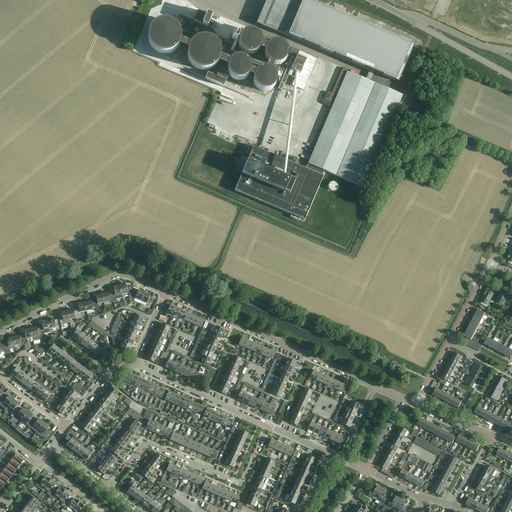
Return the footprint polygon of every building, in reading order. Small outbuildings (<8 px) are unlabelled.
[(266,0),(256,24),(286,37),(369,72),(368,74),(365,79),(370,81),(372,76),(374,71),(395,80),(399,82),(414,45),(411,44),(307,0),(266,0)] [(213,27),(217,18),(211,16),(206,14),(198,10),(193,21),(202,24),(207,26),(213,29),(213,27)] [(167,20),(163,20),(158,22),(153,24),(150,28),(148,33),(147,38),(148,43),(151,47),(154,51),(159,53),(164,54),(169,53),(173,52),(176,49),(179,46),(180,42),(181,38),(181,34),(180,30),(178,27),(175,24),(171,22),(167,20)] [(245,32),(242,34),(240,37),(238,41),(238,44),(239,48),(241,51),(244,53),(247,55),(251,55),(254,54),(257,53),(260,50),(261,48),(261,46),(262,44),(262,40),(260,37),(258,34),(255,32),(252,31),(248,31),(245,32)] [(179,45),(179,46),(187,50),(188,48),(188,47),(189,45),(190,44),(191,43),(194,36),(184,32),(180,42),(180,44),(179,45)] [(212,39),(208,38),(203,37),(199,38),(195,39),(192,42),(189,45),(188,49),(187,53),(187,57),(189,61),(191,65),(194,68),(198,70),(202,71),(206,71),(210,69),(214,67),(217,64),(219,61),(220,59),(220,57),(221,53),(220,48),(218,45),(215,41),(212,39)] [(274,42),(271,43),(268,44),(266,46),(265,49),(264,52),(264,55),(264,58),(266,61),(268,63),(271,65),(272,65),(273,65),(275,66),(276,66),(279,65),(282,63),(285,61),(286,58),(287,55),(287,52),(287,49),(285,47),(283,44),(280,43),(277,42),(274,42)] [(270,66),(269,68),(276,73),(277,81),(275,86),(275,88),(278,89),(281,90),(284,84),(285,85),(288,75),(295,78),(292,85),(295,87),(305,62),(307,59),(297,55),(299,51),(299,50),(291,47),(287,55),(287,57),(287,58),(286,58),(286,59),(285,60),(284,63),(279,67),(270,66)] [(219,61),(219,62),(224,64),(223,66),(226,67),(227,65),(228,66),(228,65),(228,63),(229,62),(230,62),(230,61),(234,53),(224,49),(221,56),(220,57),(220,59),(219,61)] [(301,72),(295,87),(303,90),(314,66),(317,59),(299,51),(297,55),(307,59),(305,62),(301,72)] [(258,53),(248,58),(252,68),(257,70),(267,65),(263,55),(258,53)] [(227,71),(228,74),(230,76),(232,78),(235,79),(238,80),(240,80),(243,79),(246,78),(248,76),(249,75),(249,74),(250,73),(250,72),(250,71),(251,71),(251,68),(250,65),(249,62),(247,60),(244,58),(242,57),(239,57),(236,57),(233,58),(231,60),(230,62),(229,62),(228,65),(228,66),(227,68),(227,71)] [(365,79),(347,72),(348,69),(343,67),(331,93),(330,93),(328,93),(326,94),(323,102),(324,104),(325,105),(331,108),(308,164),(306,169),(254,147),(242,173),(235,190),(304,220),(323,176),(322,176),(324,171),(335,175),(363,187),(402,95),(374,83),(370,81),(365,79)] [(259,90),(262,91),(264,91),(267,91),(269,91),(271,89),(273,88),(274,87),(276,84),(277,81),(277,78),(276,75),(274,72),(272,70),(269,69),(267,68),(264,68),(262,68),(260,69),(257,71),(256,72),(256,73),(255,74),(254,75),(254,76),(254,77),(253,78),(253,79),(253,82),(254,84),(255,87),(257,88),(259,90)] [(207,74),(205,79),(208,80),(224,87),(228,75),(224,73),(223,73),(225,70),(222,69),(220,72),(219,71),(217,78),(208,74),(207,74)] [(410,101),(408,107),(419,112),(421,106),(410,101)] [(332,194),(334,194),(336,193),(338,192),(339,190),(339,188),(339,186),(338,184),(337,183),(335,182),(333,181),(331,182),(329,182),(328,184),(327,186),(327,188),(327,190),(328,192),(330,193),(332,194)] [(131,300),(133,290),(133,286),(126,287),(126,284),(119,286),(122,298),(125,298),(124,296),(128,295),(129,300),(131,300)] [(116,299),(122,298),(119,286),(113,287),(114,293),(111,293),(113,302),(116,301),(116,299)] [(132,295),(131,300),(134,301),(135,298),(141,301),(144,292),(139,290),(137,293),(133,290),(132,295)] [(494,301),(497,295),(494,294),(487,290),(481,301),(488,305),(491,300),(494,301)] [(144,292),(141,301),(146,303),(146,304),(149,306),(151,302),(151,300),(153,298),(150,296),(150,295),(144,292)] [(113,302),(111,293),(109,294),(108,293),(102,294),(104,303),(110,301),(110,303),(113,302)] [(97,301),(94,302),(95,311),(99,310),(98,304),(104,303),(102,294),(96,295),(97,301)] [(495,298),(494,301),(494,302),(496,302),(496,301),(499,302),(503,305),(507,298),(500,294),(499,297),(497,295),(495,298)] [(95,311),(94,302),(91,302),(91,301),(84,302),(86,311),(92,310),(93,311),(94,311),(94,313),(96,313),(95,311)] [(79,310),(76,310),(78,318),(78,319),(79,321),(79,322),(82,321),(81,318),(80,312),(86,311),(84,302),(78,304),(79,310)] [(172,315),(175,308),(170,305),(168,309),(167,309),(164,316),(166,316),(167,314),(171,316),(171,314),(172,315)] [(178,317),(181,310),(175,308),(172,315),(171,314),(171,316),(170,318),(171,318),(172,319),(173,315),(177,317),(178,317)] [(79,321),(76,310),(74,311),(73,309),(67,311),(69,320),(75,318),(76,322),(79,321)] [(475,315),(482,319),(484,315),(487,317),(488,315),(478,309),(475,315)] [(184,320),(187,313),(181,310),(178,317),(177,317),(176,321),(177,321),(179,318),(183,319),(184,320)] [(63,321),(69,320),(67,311),(61,312),(62,319),(59,319),(61,328),(64,327),(63,321)] [(130,319),(133,320),(141,323),(143,318),(135,314),(133,313),(130,319)] [(189,322),(192,315),(187,313),(184,320),(183,319),(181,323),(182,323),(183,324),(185,320),(188,322),(189,322)] [(195,325),(198,318),(192,315),(189,322),(188,322),(187,326),(188,326),(189,326),(190,323),(194,325),(195,325)] [(480,324),(482,319),(475,315),(472,320),(480,324)] [(195,325),(194,325),(192,328),(193,329),(194,329),(196,325),(201,328),(204,321),(198,318),(195,325)] [(54,319),(48,320),(50,332),(53,332),(52,328),(56,328),(56,329),(59,328),(57,320),(54,320),(54,319)] [(43,328),(40,328),(40,329),(42,337),(45,336),(44,334),(50,332),(48,320),(41,322),(43,328)] [(133,320),(130,326),(131,326),(138,329),(141,323),(133,320)] [(477,330),(480,324),(472,320),(469,326),(477,330)] [(159,330),(167,333),(170,327),(162,324),(159,330)] [(136,335),(138,329),(130,326),(128,332),(136,335)] [(216,327),(214,332),(221,336),(224,330),(216,326),(216,327)] [(474,335),(477,330),(469,326),(467,331),(474,335)] [(37,327),(30,329),(33,341),(39,340),(42,339),(42,337),(40,329),(40,328),(37,329),(37,327)] [(25,336),(22,336),(24,343),(24,345),(27,345),(27,343),(33,342),(33,341),(30,329),(24,330),(25,336)] [(76,340),(81,333),(77,330),(71,336),(76,340)] [(164,339),(167,333),(159,330),(157,335),(164,339)] [(471,340),(474,335),(467,331),(464,336),(467,338),(471,340)] [(133,341),(136,335),(128,332),(125,337),(133,341)] [(219,342),(221,336),(214,332),(211,338),(219,342)] [(81,344),(87,337),(81,333),(76,340),(81,344)] [(162,345),(164,339),(157,335),(154,341),(162,345)] [(19,336),(13,337),(15,346),(21,345),(21,346),(24,345),(24,343),(22,336),(19,337),(19,336)] [(5,344),(3,345),(5,348),(6,350),(10,349),(15,348),(15,346),(13,337),(7,338),(8,344),(5,344)] [(87,337),(81,344),(86,348),(92,341),(91,341),(87,337)] [(131,346),(133,341),(125,337),(123,343),(131,346)] [(244,347),(247,340),(242,337),(238,344),(237,344),(236,348),(238,349),(239,345),(243,347),(244,347)] [(488,337),(484,344),(489,347),(493,340),(488,337)] [(216,347),(219,342),(211,338),(208,344),(216,347)] [(482,346),(471,340),(467,338),(464,344),(479,352),(482,346)] [(250,350),(253,343),(247,340),(244,347),(243,347),(241,350),(242,351),(243,351),(245,348),(249,349),(250,350)] [(493,340),(489,347),(494,350),(498,343),(493,340)] [(92,341),(86,348),(91,352),(96,345),(92,341)] [(159,351),(162,345),(154,341),(151,347),(159,351)] [(128,352),(131,346),(123,343),(120,349),(128,352)] [(255,352),(259,345),(253,343),(250,350),(249,349),(247,353),(248,353),(249,354),(250,350),(254,352),(255,352)] [(500,353),(503,345),(498,343),(494,350),(500,353)] [(44,350),(44,351),(47,353),(48,352),(53,355),(58,348),(53,344),(50,348),(48,346),(45,350),(44,350)] [(213,353),(216,347),(208,344),(206,350),(213,353)] [(96,355),(101,348),(96,345),(91,352),(96,355)] [(261,355),(264,348),(259,345),(255,352),(254,352),(253,355),(254,356),(255,356),(256,353),(260,354),(261,355)] [(503,345),(500,353),(505,355),(509,348),(503,345)] [(157,356),(159,351),(151,347),(149,353),(157,356)] [(58,348),(53,355),(58,359),(63,352),(58,348)] [(101,348),(96,355),(101,359),(106,353),(101,348)] [(267,358),(270,350),(264,348),(261,355),(260,354),(258,358),(259,358),(260,359),(262,355),(266,357),(267,358)] [(206,350),(203,349),(201,355),(203,356),(211,359),(213,353),(206,350)] [(267,358),(266,357),(264,360),(265,361),(266,361),(267,358),(272,360),(276,353),(270,350),(267,358)] [(63,363),(68,356),(63,352),(58,359),(63,363)] [(154,362),(157,356),(149,353),(146,359),(154,362)] [(452,358),(459,361),(461,356),(455,353),(452,358)] [(68,356),(63,363),(67,366),(73,360),(68,356)] [(208,365),(211,359),(203,356),(200,362),(208,365)] [(231,362),(239,365),(241,359),(233,356),(231,362)] [(288,358),(285,364),(293,368),(296,362),(288,358)] [(456,366),(459,361),(452,358),(450,363),(456,366)] [(171,370),(174,362),(169,359),(165,367),(171,370)] [(73,360),(67,366),(72,370),(78,364),(73,360)] [(177,373),(180,365),(174,362),(171,370),(177,373)] [(236,371),(239,365),(231,362),(228,368),(236,371)] [(450,363),(447,368),(453,371),(456,366),(450,363)] [(16,378),(21,372),(16,368),(17,367),(14,364),(11,369),(13,371),(11,374),(16,378)] [(77,374),(83,367),(78,364),(72,370),(70,373),(72,375),(75,372),(77,374)] [(285,364),(283,370),(285,371),(291,374),(293,368),(285,364)] [(473,369),(480,373),(483,367),(476,364),(473,369)] [(183,375),(186,367),(180,365),(177,373),(183,375)] [(83,367),(77,374),(82,378),(87,371),(83,367)] [(188,378),(192,370),(186,367),(183,375),(188,378)] [(233,377),(236,371),(228,368),(225,373),(233,377)] [(447,368),(444,373),(451,376),(453,371),(447,368)] [(473,369),(470,374),(477,378),(480,373),(473,369)] [(194,380),(198,373),(192,370),(188,378),(194,380)] [(288,380),(290,374),(283,370),(280,376),(288,380)] [(309,377),(307,381),(309,382),(311,378),(314,380),(315,380),(318,373),(313,370),(310,377),(309,377)] [(87,371),(82,378),(87,382),(88,381),(91,378),(93,375),(88,371),(87,371)] [(21,382),(26,375),(21,372),(16,378),(21,382)] [(126,382),(124,385),(129,386),(130,384),(134,376),(129,373),(126,382)] [(198,373),(194,380),(198,382),(200,383),(204,375),(198,373)] [(231,383),(233,377),(225,373),(223,379),(231,383)] [(314,380),(313,383),(314,384),(315,384),(316,381),(320,382),(321,383),(324,376),(319,373),(318,373),(315,380),(314,380)] [(444,373),(442,378),(448,381),(451,376),(444,373)] [(470,374),(468,379),(475,383),(477,378),(470,374)] [(26,375),(21,382),(26,386),(31,379),(26,375)] [(135,386),(139,378),(134,376),(130,384),(135,386)] [(285,386),(288,380),(280,376),(277,382),(285,386)] [(327,385),(330,378),(324,376),(321,383),(320,382),(318,386),(320,387),(322,383),(326,385),(327,385)] [(498,382),(505,385),(508,380),(500,377),(498,382)] [(135,386),(139,388),(143,380),(139,378),(135,386)] [(332,388),(336,381),(330,378),(327,385),(326,385),(324,388),(326,389),(328,386),(331,387),(332,388)] [(31,379),(26,386),(31,390),(36,383),(31,379)] [(228,389),(231,383),(223,379),(220,385),(228,389)] [(472,388),(475,383),(468,379),(465,384),(472,388)] [(139,388),(137,392),(142,394),(144,390),(147,381),(143,380),(139,388)] [(144,390),(142,394),(146,396),(152,384),(147,381),(144,390)] [(338,390),(341,383),(336,381),(332,388),(331,387),(330,391),(332,392),(333,388),(337,390),(338,390)] [(283,391),(285,386),(277,382),(275,388),(283,391)] [(502,390),(505,385),(498,382),(495,387),(502,390)] [(36,394),(41,387),(36,383),(31,390),(36,394)] [(338,390),(337,390),(335,393),(337,394),(339,391),(344,393),(347,386),(341,383),(338,390)] [(152,384),(146,396),(148,397),(150,393),(152,394),(156,386),(152,384)] [(75,387),(76,386),(74,385),(71,388),(78,393),(80,391),(75,387)] [(226,394),(228,389),(220,385),(218,391),(226,394)] [(152,394),(151,396),(156,398),(157,396),(161,387),(156,386),(152,394)] [(41,397),(46,390),(41,387),(36,394),(41,397)] [(107,392),(114,398),(118,393),(111,387),(107,392)] [(161,387),(157,396),(161,398),(163,394),(165,390),(161,387)] [(500,396),(502,390),(495,387),(493,392),(500,396)] [(280,397),(283,391),(275,388),(272,394),(280,397)] [(310,397),(309,398),(313,400),(314,398),(310,396),(312,391),(305,388),(302,394),(310,397)] [(436,388),(433,395),(438,397),(441,391),(436,388)] [(67,394),(74,399),(78,394),(71,389),(67,394)] [(46,390),(41,397),(46,401),(51,394),(46,390)] [(169,401),(173,393),(168,391),(166,395),(164,399),(169,401)] [(243,402),(246,394),(240,391),(237,399),(243,402)] [(441,391),(438,397),(443,400),(447,394),(441,391)] [(117,400),(114,398),(107,392),(103,397),(110,403),(110,404),(113,406),(114,405),(113,403),(114,402),(114,403),(117,400)] [(497,401),(500,396),(493,392),(490,397),(497,401)] [(173,403),(177,395),(173,393),(169,401),(173,403)] [(67,394),(63,399),(70,404),(74,399),(67,394)] [(249,405),(252,397),(246,394),(243,402),(249,405)] [(307,402),(309,398),(310,397),(302,394),(300,399),(307,403),(307,404),(310,405),(311,403),(307,402)] [(447,394),(443,400),(448,403),(452,396),(447,394)] [(3,398),(0,401),(0,404),(1,405),(3,403),(8,406),(14,399),(9,395),(7,398),(4,396),(3,398)] [(173,403),(173,405),(175,406),(176,404),(178,405),(182,397),(177,395),(173,403)] [(452,396),(448,403),(453,405),(457,399),(452,396)] [(108,406),(110,404),(110,403),(103,397),(99,402),(106,408),(109,411),(111,410),(108,408),(109,407),(109,406),(108,406)] [(254,407),(258,399),(252,397),(249,405),(254,407)] [(468,401),(463,398),(461,402),(457,399),(453,405),(458,408),(460,405),(464,407),(468,401)] [(14,399),(8,406),(13,410),(11,413),(14,415),(19,408),(17,406),(19,403),(14,399)] [(70,404),(63,399),(59,404),(66,409),(70,404)] [(186,399),(182,407),(187,409),(191,401),(186,399)] [(260,410),(264,402),(258,399),(254,407),(260,410)] [(305,407),(307,404),(307,403),(300,399),(297,405),(305,408),(304,409),(308,411),(308,409),(305,407)] [(187,409),(186,411),(190,413),(191,411),(195,403),(191,401),(187,409)] [(349,407),(357,411),(360,405),(352,401),(349,407)] [(103,412),(106,408),(99,402),(96,407),(102,413),(103,413),(102,413),(106,416),(107,414),(103,412)] [(266,413),(270,405),(264,402),(260,410),(266,413)] [(196,413),(200,405),(195,403),(191,411),(196,413)] [(270,405),(266,413),(272,415),(274,412),(276,407),(276,405),(276,404),(274,403),(273,403),(272,403),(270,403),(270,405)] [(63,414),(66,409),(59,404),(56,409),(63,414)] [(196,413),(194,417),(199,419),(200,415),(204,407),(200,405),(196,413)] [(302,413),(304,409),(305,408),(297,405),(295,411),(302,414),(302,415),(305,417),(306,415),(302,413)] [(479,415),(483,409),(478,406),(474,412),(479,415)] [(99,417),(102,413),(103,413),(102,413),(96,407),(92,412),(99,417),(98,418),(102,421),(103,419),(99,417)] [(355,416),(357,411),(349,407),(347,412),(355,416)] [(22,419),(28,412),(22,408),(22,409),(19,408),(14,415),(16,417),(17,416),(22,419)] [(207,408),(201,420),(206,422),(207,419),(211,410),(210,409),(208,408),(207,408)] [(483,409),(479,415),(485,418),(488,412),(483,409)] [(211,410),(207,419),(208,419),(212,421),(216,412),(215,411),(214,411),(211,410)] [(300,419),(302,415),(302,414),(295,411),(292,416),(299,420),(299,421),(303,422),(303,420),(300,419)] [(29,426),(34,419),(32,417),(33,416),(28,412),(22,419),(27,423),(26,424),(29,426)] [(96,422),(98,418),(99,417),(92,412),(88,417),(95,422),(94,423),(98,426),(99,424),(96,422)] [(216,412),(212,421),(216,423),(220,414),(219,413),(216,412)] [(352,422),(355,416),(347,412),(344,418),(352,422)] [(490,421),(493,414),(488,412),(485,418),(490,421)] [(221,425),(225,416),(223,415),(220,414),(217,423),(221,425)] [(493,414),(490,421),(495,423),(498,417),(493,414)] [(225,416),(221,425),(225,426),(229,418),(229,417),(228,417),(225,416)] [(297,424),(299,421),(299,420),(292,416),(290,422),(297,425),(296,426),(300,428),(301,426),(297,424)] [(92,426),(94,423),(95,422),(88,417),(84,422),(91,427),(91,428),(94,431),(95,430),(95,429),(92,426)] [(499,426),(503,420),(498,417),(495,423),(499,426)] [(38,430),(44,422),(39,418),(37,421),(34,419),(29,426),(31,428),(33,426),(38,430)] [(133,418),(130,422),(131,423),(139,429),(142,425),(138,422),(135,420),(134,419),(133,418)] [(229,418),(225,426),(229,428),(230,429),(230,428),(234,420),(234,419),(232,419),(229,418)] [(350,428),(352,422),(344,418),(341,424),(350,428)] [(420,418),(417,424),(422,427),(426,421),(420,418)] [(149,420),(145,429),(150,431),(151,428),(154,422),(149,420)] [(505,429),(508,422),(503,420),(499,426),(505,429)] [(150,430),(150,431),(154,433),(158,424),(159,422),(157,421),(156,423),(154,422),(151,428),(150,430)] [(426,421),(422,427),(425,428),(427,430),(430,423),(426,421)] [(36,432),(35,433),(41,437),(41,436),(44,438),(47,440),(52,433),(49,431),(47,429),(48,428),(49,426),(44,422),(42,425),(39,428),(39,429),(38,430),(38,429),(36,432)] [(89,430),(91,428),(91,427),(84,422),(80,427),(87,432),(87,433),(90,436),(92,434),(89,432),(90,432),(90,431),(89,430)] [(313,432),(316,425),(311,422),(307,429),(313,432)] [(131,423),(128,427),(135,433),(139,429),(131,423)] [(430,423),(427,430),(432,432),(436,426),(430,423)] [(158,424),(154,433),(159,434),(162,428),(163,426),(158,424)] [(319,434),(322,427),(316,425),(313,432),(319,434)] [(167,428),(163,426),(159,434),(163,436),(167,428)] [(436,426),(432,432),(437,435),(441,429),(440,428),(436,426)] [(128,427),(125,431),(133,437),(135,433),(128,427)] [(325,437),(328,430),(322,427),(319,434),(325,437)] [(398,433),(404,436),(407,431),(401,427),(398,433)] [(167,428),(163,436),(168,438),(170,434),(172,430),(167,428)] [(442,438),(445,431),(441,429),(437,435),(442,438)] [(241,430),(238,436),(245,439),(248,433),(241,430)] [(330,439),(333,432),(328,430),(325,437),(330,439)] [(122,435),(130,441),(133,437),(125,431),(122,435)] [(173,433),(169,440),(176,442),(179,435),(180,436),(181,432),(179,431),(178,435),(173,433)] [(445,431),(442,438),(447,440),(451,434),(445,431)] [(333,432),(330,439),(336,442),(339,435),(333,432)] [(179,435),(176,442),(182,445),(185,438),(187,434),(185,433),(183,437),(180,436),(179,435)] [(401,442),(404,436),(398,433),(395,438),(401,442)] [(121,437),(119,439),(127,444),(130,441),(122,435),(121,434),(120,436),(121,437)] [(451,434),(447,440),(448,441),(453,443),(456,437),(451,434)] [(71,438),(66,445),(71,449),(78,440),(79,439),(74,435),(71,438)] [(339,435),(336,442),(342,445),(345,438),(344,437),(339,435)] [(459,435),(456,441),(461,444),(464,437),(459,435)] [(185,438),(182,445),(187,447),(190,440),(191,440),(193,437),(191,436),(189,440),(185,438)] [(238,436),(236,442),(243,445),(245,439),(238,436)] [(464,437),(461,444),(466,446),(470,440),(465,438),(464,437)] [(190,440),(187,447),(192,450),(195,442),(197,443),(198,439),(196,438),(195,442),(191,441),(191,440),(190,440)] [(398,448),(401,442),(395,438),(392,444),(398,448)] [(124,448),(127,444),(119,439),(116,443),(124,448)] [(273,449),(277,442),(271,439),(267,446),(273,449)] [(81,446),(82,447),(85,443),(83,442),(83,443),(78,440),(71,449),(76,453),(81,446)] [(470,440),(466,446),(471,449),(474,443),(470,440)] [(195,442),(192,450),(198,452),(201,445),(202,445),(204,442),(202,441),(200,445),(197,443),(195,442)] [(240,450),(243,445),(236,442),(233,447),(240,450)] [(279,451),(282,444),(277,442),(273,449),(279,451)] [(121,452),(124,448),(116,443),(113,447),(121,452)] [(201,445),(198,452),(204,455),(207,447),(208,448),(210,444),(208,443),(206,447),(202,445),(201,445)] [(474,443),(471,449),(476,452),(480,446),(475,443),(474,443)] [(282,444),(279,451),(285,454),(288,447),(282,444)] [(395,453),(398,448),(392,444),(389,450),(395,453)] [(87,451),(89,448),(90,447),(88,446),(86,449),(82,447),(81,446),(76,453),(81,457),(86,450),(87,451)] [(118,456),(121,452),(113,447),(112,446),(109,450),(110,450),(118,456)] [(207,447),(204,455),(209,457),(212,450),(214,450),(215,447),(213,446),(212,449),(208,448),(207,447)] [(233,447),(231,453),(238,456),(240,450),(233,447)] [(288,447),(285,454),(290,457),(291,457),(291,455),(294,449),(293,449),(288,447)] [(86,450),(81,457),(86,461),(87,460),(88,461),(91,457),(90,456),(91,454),(92,454),(95,451),(93,449),(93,450),(89,448),(87,451),(86,450)] [(212,450),(209,457),(215,459),(218,452),(219,453),(221,449),(219,448),(218,450),(217,450),(216,450),(216,451),(214,450),(212,450)] [(502,457),(505,451),(499,448),(496,454),(499,456),(498,458),(501,459),(502,457)] [(0,462),(9,451),(8,449),(0,459),(0,462)] [(389,450),(386,455),(393,458),(395,453),(389,450)] [(507,460),(510,454),(505,451),(502,457),(507,460)] [(109,453),(105,457),(113,463),(116,458),(109,453)] [(231,453),(228,458),(235,462),(238,456),(231,453)] [(14,456),(22,463),(24,460),(16,454),(14,456)] [(159,464),(158,465),(161,467),(162,465),(159,463),(163,459),(156,454),(152,459),(159,464)] [(305,461),(313,465),(315,459),(307,455),(305,461)] [(386,456),(383,460),(390,464),(392,459),(393,458),(386,455),(386,456)] [(20,466),(22,463),(14,456),(11,459),(20,466)] [(449,461),(455,465),(456,464),(457,461),(458,459),(452,456),(449,461)] [(103,461),(102,461),(110,467),(113,463),(105,457),(103,461)] [(233,467),(235,462),(228,458),(228,459),(226,464),(229,466),(233,467)] [(267,458),(264,464),(271,467),(274,462),(274,461),(267,458)] [(18,468),(20,466),(11,459),(10,462),(18,468)] [(101,459),(98,463),(99,465),(107,470),(110,467),(102,461),(103,461),(101,460),(101,459)] [(155,468),(158,465),(159,464),(152,459),(149,464),(155,469),(154,469),(157,472),(159,470),(155,468)] [(383,461),(380,466),(387,469),(390,464),(383,460),(383,461)] [(310,471),(313,465),(305,461),(302,467),(310,471)] [(449,461),(446,466),(453,470),(453,469),(455,465),(449,461)] [(16,471),(18,468),(10,462),(8,464),(16,471)] [(98,470),(96,473),(101,477),(104,474),(107,470),(99,465),(98,463),(96,465),(98,466),(96,469),(98,470)] [(172,473),(175,466),(169,463),(166,470),(165,470),(164,474),(165,475),(167,471),(171,473),(172,473)] [(14,473),(16,471),(8,464),(6,467),(14,473)] [(152,473),(154,469),(155,469),(149,464),(145,469),(151,474),(154,477),(155,475),(152,473)] [(264,464),(262,469),(269,473),(271,467),(264,464)] [(486,466),(483,471),(490,475),(493,470),(495,471),(496,468),(490,465),(489,467),(486,466)] [(171,473),(169,476),(170,477),(171,477),(175,479),(177,475),(181,468),(175,466),(172,473),(171,473)] [(444,471),(450,475),(450,474),(453,470),(446,466),(444,471)] [(12,476),(14,473),(6,467),(4,469),(12,476)] [(308,476),(310,471),(302,467),(300,473),(308,476)] [(177,475),(175,479),(176,479),(177,480),(178,477),(179,478),(180,477),(182,478),(183,478),(186,471),(181,468),(177,475)] [(10,478),(12,476),(4,469),(2,472),(10,478)] [(148,478),(151,474),(145,469),(141,474),(147,478),(147,479),(150,482),(151,480),(148,478)] [(262,469),(259,475),(266,478),(269,473),(262,469)] [(405,479),(409,473),(403,470),(399,476),(405,479)] [(189,480),(192,473),(186,471),(183,478),(182,478),(181,481),(183,482),(184,480),(185,481),(186,479),(188,480),(189,480)] [(441,476),(447,480),(447,479),(450,475),(444,471),(441,476)] [(483,471),(481,477),(487,480),(489,482),(490,482),(493,476),(490,475),(483,471)] [(0,474),(8,481),(10,478),(2,472),(0,474)] [(195,483),(198,476),(192,473),(189,480),(188,480),(186,484),(188,485),(190,481),(194,482),(195,483)] [(305,482),(308,476),(300,473),(297,478),(305,482)] [(411,482),(414,475),(409,473),(405,479),(411,482)] [(0,477),(6,483),(8,481),(0,474),(0,477)] [(264,484),(266,478),(259,475),(257,481),(264,484)] [(416,485),(419,478),(414,475),(411,482),(416,485)] [(195,483),(194,482),(192,486),(194,487),(196,483),(201,486),(204,478),(198,476),(195,483)] [(438,481),(444,485),(445,484),(447,480),(441,476),(438,481)] [(44,488),(50,480),(48,478),(45,477),(41,482),(39,480),(35,485),(42,490),(44,488)] [(481,477),(478,482),(484,486),(486,487),(487,487),(489,482),(487,480),(481,477)] [(302,488),(305,482),(297,478),(295,484),(302,488)] [(419,478),(416,485),(422,488),(425,481),(419,478)] [(49,496),(53,491),(51,490),(55,484),(53,482),(50,480),(44,488),(49,492),(47,494),(49,496)] [(127,491),(127,492),(132,496),(137,489),(133,485),(135,482),(132,480),(128,484),(131,486),(127,491)] [(261,490),(264,484),(257,481),(254,486),(261,490)] [(436,486),(442,490),(444,485),(438,481),(436,486)] [(201,488),(199,492),(201,493),(203,489),(207,491),(211,484),(208,483),(205,482),(202,489),(201,488)] [(478,482),(475,488),(481,491),(483,488),(486,490),(487,487),(486,487),(484,486),(478,482)] [(207,491),(205,495),(207,495),(208,492),(212,494),(213,494),(216,487),(211,484),(207,491)] [(300,493),(302,488),(295,484),(292,490),(300,493)] [(259,495),(261,490),(254,486),(252,492),(259,495)] [(377,498),(382,489),(376,486),(374,490),(371,489),(367,496),(372,498),(373,496),(377,498)] [(436,486),(433,491),(433,492),(439,495),(442,490),(436,486)] [(219,496),(222,489),(216,487),(213,494),(212,494),(211,497),(213,498),(214,494),(218,496),(219,496)] [(50,496),(48,497),(51,499),(52,498),(54,499),(55,497),(58,499),(65,491),(62,489),(60,488),(55,493),(53,491),(51,494),(49,496),(50,496)] [(137,489),(132,496),(137,500),(142,493),(143,494),(146,490),(145,489),(144,489),(142,492),(137,489)] [(218,496),(216,499),(218,500),(220,497),(224,498),(225,499),(228,492),(222,489),(219,496),(218,496)] [(382,489),(377,498),(380,499),(379,502),(383,505),(387,498),(384,496),(387,491),(382,489)] [(297,499),(300,493),(292,490),(289,495),(297,499)] [(65,491),(58,499),(63,503),(61,505),(64,507),(66,504),(67,502),(65,500),(69,495),(67,493),(65,491)] [(224,498),(222,502),(223,502),(224,503),(225,499),(229,501),(230,501),(233,494),(228,492),(225,499),(224,498)] [(256,501),(259,495),(252,492),(249,498),(256,501)] [(147,497),(148,497),(151,494),(149,493),(146,496),(143,494),(142,493),(137,500),(142,504),(147,497)] [(229,501),(228,504),(230,505),(231,502),(236,504),(238,500),(239,497),(234,494),(233,494),(230,501),(229,501)] [(295,505),(297,499),(289,495),(287,500),(285,500),(283,500),(282,502),(290,506),(291,503),(295,505)] [(27,500),(34,505),(36,503),(39,505),(41,503),(38,501),(31,496),(27,500)] [(147,497),(142,504),(147,507),(152,500),(153,501),(156,497),(155,497),(154,496),(151,500),(148,497),(147,497)] [(390,499),(386,506),(389,508),(391,509),(392,506),(395,508),(400,499),(395,496),(393,500),(393,501),(390,499)] [(152,500),(147,507),(152,511),(157,504),(160,500),(156,497),(153,501),(152,500)] [(73,510),(79,502),(76,500),(74,498),(70,504),(67,502),(66,504),(64,507),(66,509),(68,507),(73,510)] [(254,507),(256,501),(249,498),(246,504),(250,505),(254,507)] [(471,507),(475,501),(469,498),(466,504),(471,507)] [(400,499),(395,508),(396,508),(399,509),(397,511),(404,511),(406,508),(403,506),(404,505),(406,502),(400,499)] [(34,506),(34,505),(27,500),(24,504),(34,511),(37,508),(34,506)] [(476,510),(480,503),(475,501),(471,507),(476,510)] [(79,502),(73,510),(75,511),(80,511),(79,511),(83,506),(81,504),(82,504),(79,502)] [(480,511),(481,511),(484,506),(480,503),(476,510),(480,511)]
